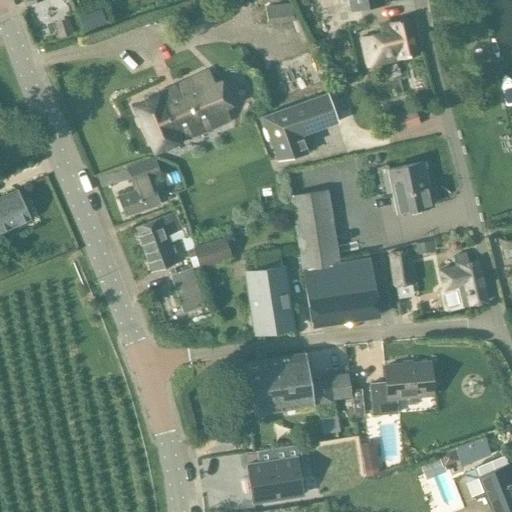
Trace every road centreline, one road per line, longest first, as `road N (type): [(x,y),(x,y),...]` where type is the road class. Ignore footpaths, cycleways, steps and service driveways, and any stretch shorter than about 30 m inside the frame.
road 1 (unclassified): [(145,361),(0,2)]
road 2 (residential): [(496,315),(145,361)]
road 3 (residential): [(496,315),(419,0)]
road 4 (unclassified): [(180,511),(145,361)]
